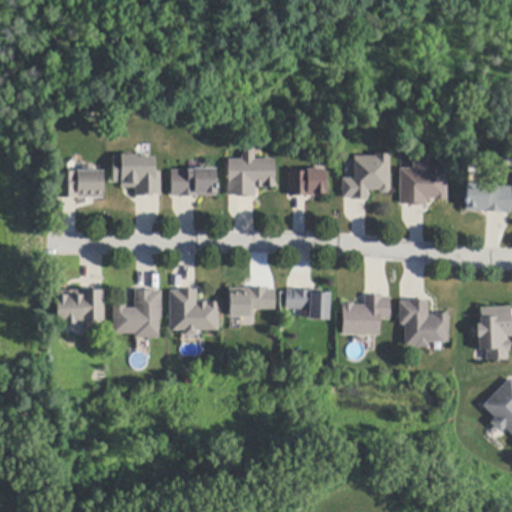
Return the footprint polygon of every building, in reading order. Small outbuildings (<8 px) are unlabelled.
[(366,200),(351,201),(351,198),(345,199),(343,199),(342,179),(345,179),(354,179),(354,161),(354,159),(354,157),(376,157),(376,154),(390,154),(391,191),(386,194),(381,194),(378,191),(368,191),(368,200),(366,200)] [(161,196),(158,196),(158,195),(153,195),(153,197),(137,198),(136,198),(135,188),(121,188),(121,183),(113,183),(113,157),(121,157),(121,156),(138,155),(138,158),(156,157),(156,172),(161,172),(162,196),(161,196)] [(256,198),(254,198),(237,198),(237,196),(230,196),(228,196),(228,182),(229,182),(229,160),(242,160),(242,157),(254,157),(255,160),(275,160),(275,188),(273,188),(264,188),(264,184),(262,184),(262,188),(256,188),(256,184),(256,198)] [(104,199),(76,199),(59,199),(55,199),(55,172),(83,171),(83,167),(94,167),(94,171),(104,171),(104,199)] [(195,198),(179,198),(179,196),(174,197),(172,197),(172,171),(189,170),(195,170),(195,169),(207,169),(216,169),(217,196),(198,197),(195,198)] [(423,206),(408,206),(408,205),(403,205),(400,205),(400,169),(446,169),(447,200),(434,200),(434,199),(426,199),(426,206),(423,206)] [(316,170),(325,170),(326,170),(326,195),(316,195),(316,197),(308,197),(305,197),(294,197),(289,197),(289,172),(307,172),(307,170),(316,170)] [(511,188),(511,214),(509,214),(488,212),(466,211),(467,184),(488,185),(488,186),(511,188)] [(274,290),(276,290),(275,310),(250,310),(250,318),(249,318),(241,318),(230,318),(230,303),(228,303),(228,299),(229,299),(229,289),(252,289),(252,290),(264,290),(264,288),(269,289),(269,290),(274,290)] [(196,289),(197,289),(197,306),(198,306),(198,302),(219,302),(219,331),(201,331),(197,331),(197,336),(184,336),(184,331),(182,331),(170,331),(170,291),(172,291),(178,291),(178,290),(182,290),(182,291),(193,291),(193,289),(196,289)] [(82,291),(103,290),(104,321),(75,322),(75,324),(65,325),(65,322),(56,322),(56,310),(54,310),(53,291),(82,291)] [(160,292),(162,292),(162,318),(159,319),(159,339),(135,339),(135,335),(113,335),(113,306),(126,306),(126,309),(135,309),(134,290),(138,290),(153,290),(153,292),(160,292)] [(317,291),(319,291),(319,293),(330,293),(329,320),(309,320),(309,318),(309,310),(301,310),(287,310),(287,291),(293,291),(293,290),(297,290),(297,291),(317,291)] [(366,296),(367,296),(367,297),(379,297),(379,296),(382,296),(382,297),(389,297),(390,297),(389,321),(380,320),(379,337),(343,336),(343,308),(342,308),(342,304),(343,304),(343,305),(351,305),(351,304),(354,304),(354,306),(364,306),(365,296),(366,296)] [(399,325),(399,302),(400,302),(408,302),(408,300),(412,300),(412,301),(424,301),(424,300),(425,300),(428,300),(428,318),(435,318),(435,313),(448,313),(448,343),(428,343),(428,348),(415,349),(415,347),(405,347),(404,325),(399,325)] [(510,309),(510,317),(511,317),(511,336),(507,337),(507,341),(510,341),(510,351),(507,351),(507,360),(486,361),(485,350),(479,351),(479,349),(478,338),(477,338),(476,325),(480,325),(480,309),(510,307),(510,309)] [(511,380),(511,381),(511,435),(508,431),(506,428),(501,433),(494,427),(491,423),(495,419),(483,406),(511,379),(511,380)]
